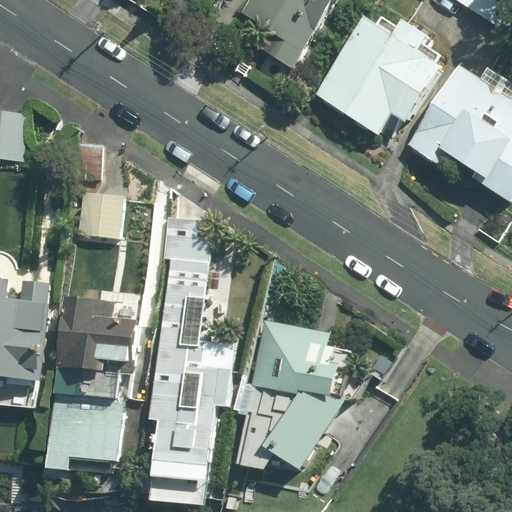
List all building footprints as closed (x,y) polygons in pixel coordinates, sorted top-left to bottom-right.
[(265,47),(300,70),(347,0),(260,0),(250,15),(275,32),(265,47)] [(511,0),(462,0),(511,31),(511,0)] [(378,22),(326,97),(388,139),(403,117),(416,125),(452,72),(429,56),(438,43),(413,25),(403,40),(378,22)] [(469,70),(419,147),(422,149),(420,153),(439,166),(441,162),(456,171),(465,158),(489,174),(485,180),(511,198),(511,82),(496,72),(489,82),(469,70)] [(32,117),(0,113),(0,159),(28,162),(32,117)] [(110,148),(87,146),(84,177),(107,179),(110,148)] [(130,200),(89,195),(84,236),(125,240),(130,200)] [(216,221),(175,218),(171,257),(175,258),(161,423),(170,424),(166,473),(221,477),(226,409),(239,410),(242,374),(210,371),(211,351),(208,351),(212,301),(209,301),(216,221)] [(0,273),(0,381),(49,386),(58,286),(29,284),(27,306),(10,305),(12,282),(7,281),(0,273)] [(123,308),(75,303),(59,474),(81,476),(83,461),(130,466),(136,403),(130,402),(132,377),(144,378),(149,326),(121,323),(123,308)] [(311,473),(356,404),(347,398),(352,370),(339,369),(343,352),(333,350),(335,337),(273,324),(245,467),(275,472),(283,455),(311,473)]
